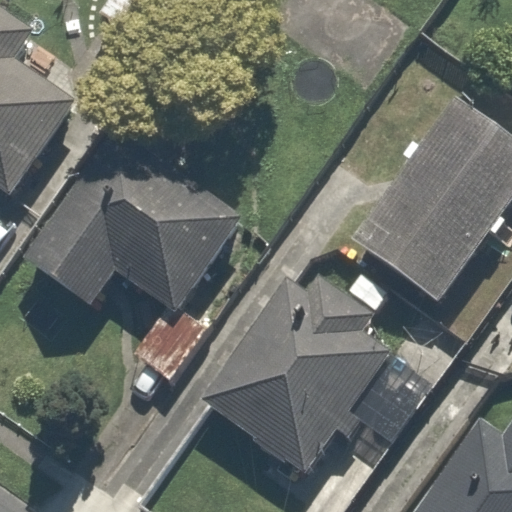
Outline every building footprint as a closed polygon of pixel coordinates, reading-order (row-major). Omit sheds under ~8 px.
[(186,0),(115,0),(98,25),(146,58),(186,0)] [(0,6),(0,190),(19,203),(83,107),(24,68),(45,36),(0,6)] [(437,304),(511,196),(511,127),(459,90),(352,245),(437,304)] [(241,225),(110,130),(17,257),(100,317),(126,280),(176,316),(241,225)] [(393,347),(292,274),(197,406),(297,479),(393,347)] [(175,392),(223,323),(191,301),(143,369),(175,392)] [(511,511),(511,434),(506,444),(475,424),(416,511),(511,511)]
